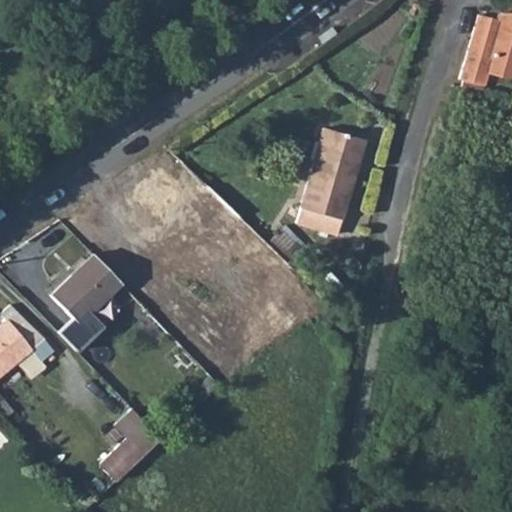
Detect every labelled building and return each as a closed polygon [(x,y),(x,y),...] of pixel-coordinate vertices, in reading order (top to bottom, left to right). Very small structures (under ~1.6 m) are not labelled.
[(477,12),(459,74),(483,80),(487,69),(511,75),(511,10),(501,11),(499,18),(477,12)] [(322,129),(296,227),(337,239),(363,140),(322,129)] [(142,225),(184,199),(186,198),(166,168),(124,195),(142,225)] [(186,198),(184,199),(195,215),(201,211),(209,220),(228,205),(206,184),(186,198)] [(107,273),(89,254),(46,295),(69,318),(72,321),(85,310),(115,281),(107,273)] [(0,327),(0,370),(42,338),(10,307),(0,313),(0,316),(5,323),(0,327)] [(100,327),(85,310),(72,321),(69,318),(57,331),(74,352),(100,327)] [(130,406),(114,423),(126,433),(99,464),(119,481),(161,434),(130,406)]
